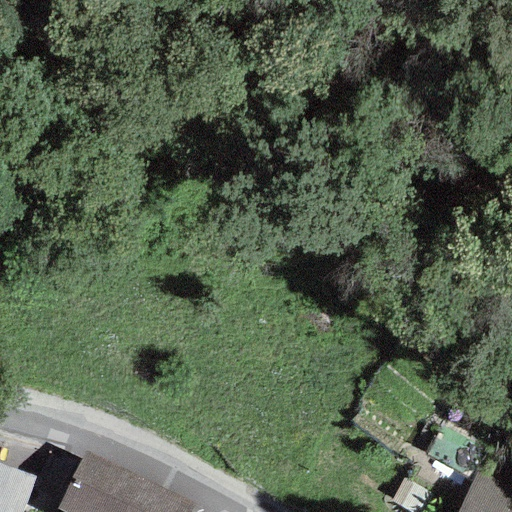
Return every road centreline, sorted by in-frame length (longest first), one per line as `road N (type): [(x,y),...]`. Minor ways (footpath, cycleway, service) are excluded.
road 1 (track): [(0,32),(172,140),(274,190),(333,233),(511,404)]
road 2 (unclassified): [(230,511),(121,444),(0,409)]
